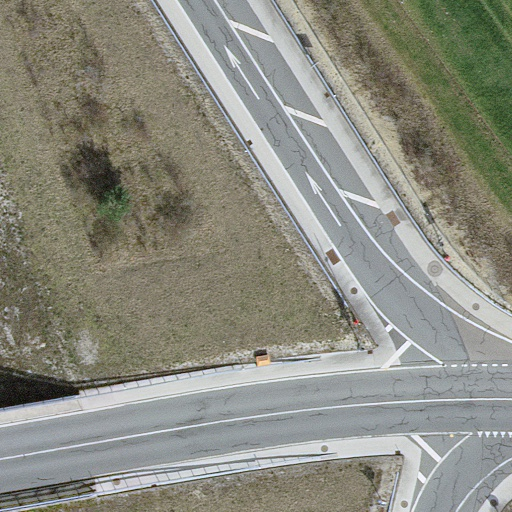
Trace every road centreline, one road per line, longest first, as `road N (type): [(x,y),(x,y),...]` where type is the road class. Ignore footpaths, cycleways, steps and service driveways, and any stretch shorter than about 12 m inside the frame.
road 1 (secondary): [(0,460),(269,416),(511,399)]
road 2 (motorway): [(511,382),(449,348),(368,264),(200,0)]
